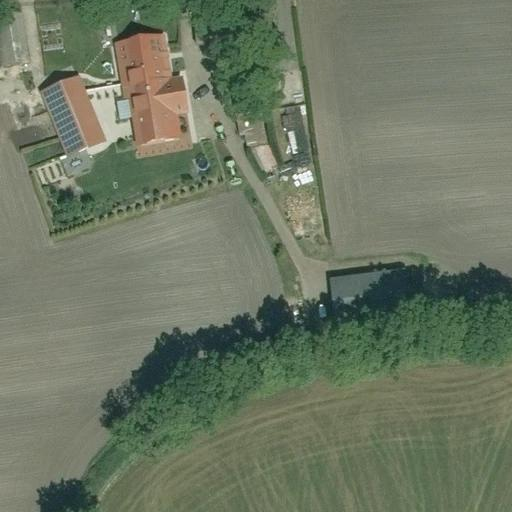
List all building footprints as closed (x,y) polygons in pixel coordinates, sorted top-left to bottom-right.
[(86,12),(27,18),(32,70),(91,65),(86,12)] [(0,20),(0,72),(32,70),(27,18),(0,20)] [(182,84),(167,86),(160,43),(115,51),(130,146),(174,139),(172,121),(188,119),(182,84)] [(77,84),(40,99),(66,163),(103,148),(77,84)] [(272,145),(255,155),(268,178),(285,169),(272,145)] [(395,275),(327,284),(333,334),(402,325),(395,275)]
